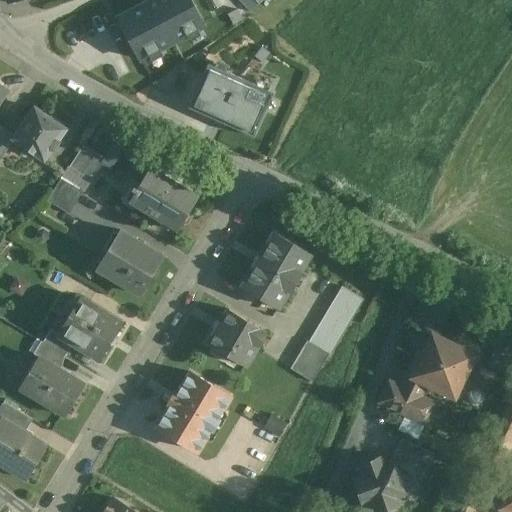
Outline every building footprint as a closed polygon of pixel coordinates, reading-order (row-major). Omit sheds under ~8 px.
[(139,63),(212,28),(198,0),(148,0),(116,16),(139,63)] [(259,0),(243,0),(250,8),(259,0)] [(284,88),(207,53),(185,103),(262,138),(284,88)] [(14,136),(13,137),(14,138),(44,158),(65,128),(63,127),(63,123),(52,115),(49,116),(34,107),(14,136)] [(5,129),(0,135),(0,158),(14,138),(13,137),(14,136),(5,129)] [(69,165),(92,180),(106,159),(83,143),(69,165)] [(61,178),(83,191),(92,180),(69,165),(61,178)] [(200,195),(152,166),(139,188),(135,185),(133,189),(137,191),(131,201),(179,230),(200,195)] [(46,200),(69,213),(83,191),(61,178),(46,200)] [(163,255),(121,229),(98,267),(140,293),(163,255)] [(310,253),(274,232),(241,287),(277,309),(288,290),(291,291),(301,274),(299,272),(310,253)] [(342,286),(308,341),(329,354),(331,355),(364,300),(342,286)] [(124,321),(81,295),(81,297),(85,299),(79,311),(74,308),(59,332),(58,334),(74,343),(101,359),(124,321)] [(441,330),(450,305),(423,295),(414,320),(441,330)] [(265,331),(229,309),(221,321),(220,320),(214,331),(215,332),(208,344),(245,366),(265,331)] [(59,332),(52,328),(44,342),(63,353),(67,355),(74,343),(58,334),(59,332)] [(475,355),(432,335),(424,351),(416,354),(404,379),(407,380),(402,389),(419,396),(426,383),(454,397),(475,355)] [(511,340),(502,335),(487,364),(503,372),(511,353),(511,340)] [(44,342),(43,341),(35,353),(41,357),(42,357),(56,365),(63,353),(44,342)] [(308,341),(307,341),(301,350),(323,363),(329,354),(308,341)] [(323,363),(301,350),(296,359),(318,372),(323,363)] [(56,365),(42,357),(41,357),(22,389),(67,415),(86,383),(56,365)] [(318,372),(296,359),(290,369),(312,382),(318,372)] [(483,366),(477,383),(494,389),(500,372),(483,366)] [(230,396),(190,372),(177,394),(175,393),(169,404),(170,405),(157,427),(197,451),(230,396)] [(402,389),(389,383),(379,402),(426,424),(436,404),(419,396),(402,389)] [(511,388),(510,388),(504,400),(508,403),(482,455),(502,465),(511,445),(511,388)] [(32,418),(3,401),(0,406),(0,415),(1,415),(25,430),(32,418)] [(25,430),(1,415),(0,416),(0,465),(25,481),(48,443),(25,430)] [(286,424),(272,415),(265,428),(278,436),(286,424)] [(434,454),(401,438),(391,460),(423,476),(434,454)] [(389,468),(382,470),(378,458),(361,464),(366,476),(354,480),(362,503),(374,499),(378,511),(395,506),(392,497),(419,487),(416,480),(422,478),(423,476),(391,460),(388,466),(389,468)] [(470,480),(457,507),(448,503),(443,511),(477,511),(474,511),(486,488),(470,480)] [(511,511),(511,480),(499,507),(509,511),(511,511)] [(136,511),(113,498),(104,511),(136,511)]
